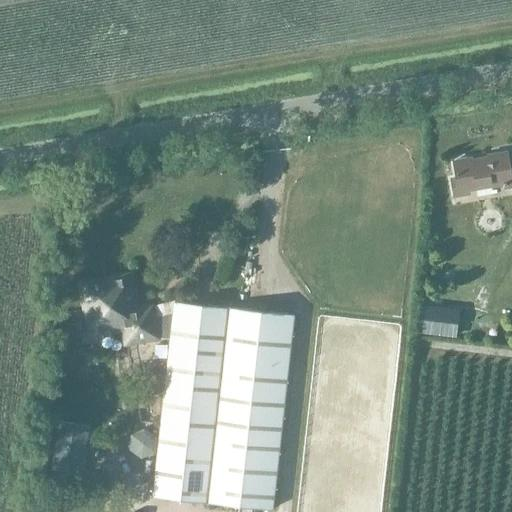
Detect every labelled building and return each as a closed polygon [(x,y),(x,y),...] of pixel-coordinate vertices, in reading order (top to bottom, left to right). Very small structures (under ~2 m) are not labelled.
[(456,178),(452,179),(454,195),(469,193),(468,190),(503,184),(504,188),(511,186),(511,168),(509,152),(493,155),(494,157),(472,160),(472,159),(469,159),(469,158),(465,157),(460,158),(456,160),(457,161),(454,162),(456,178)] [(82,284),(91,333),(125,327),(127,341),(156,337),(151,308),(136,310),(131,276),(82,284)] [(153,496),(273,510),(294,314),(175,301),(153,496)] [(157,302),(158,314),(173,313),(173,302),(157,302)] [(418,331),(456,336),(459,311),(421,307),(418,331)] [(59,423),(55,459),(84,463),(89,426),(59,423)]
